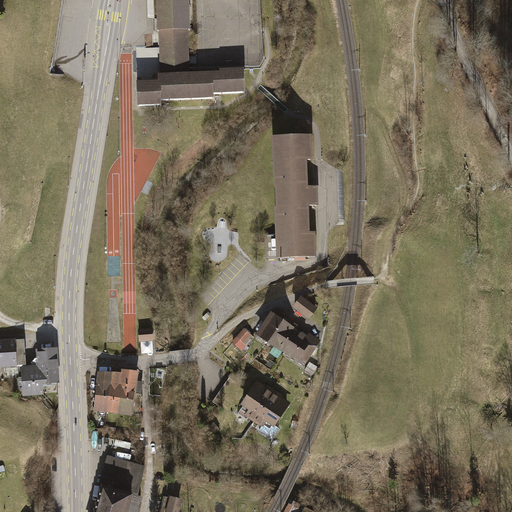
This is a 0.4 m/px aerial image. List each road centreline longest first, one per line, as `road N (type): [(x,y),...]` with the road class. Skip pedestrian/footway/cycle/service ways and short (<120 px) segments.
road 1 (primary): [(70,360),(70,276),(113,0)]
road 2 (track): [(373,280),(328,284),(279,302),(201,350)]
road 3 (track): [(447,0),(469,69),(511,151)]
road 4 (primary): [(75,511),(70,360)]
road 5 (residential): [(70,360),(146,362),(201,350)]
